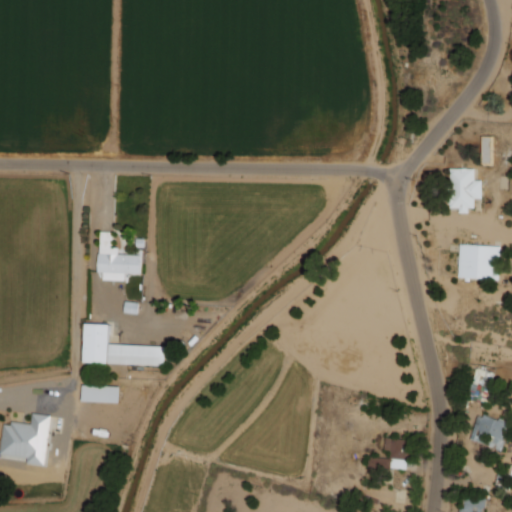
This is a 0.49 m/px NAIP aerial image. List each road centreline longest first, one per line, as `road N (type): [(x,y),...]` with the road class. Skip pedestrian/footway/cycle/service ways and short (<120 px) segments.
road 1 (tertiary): [(492,0),(499,32),(490,66),(400,178),(439,389),(443,442),(434,511)]
road 2 (residential): [(0,163),(363,169),(400,178)]
